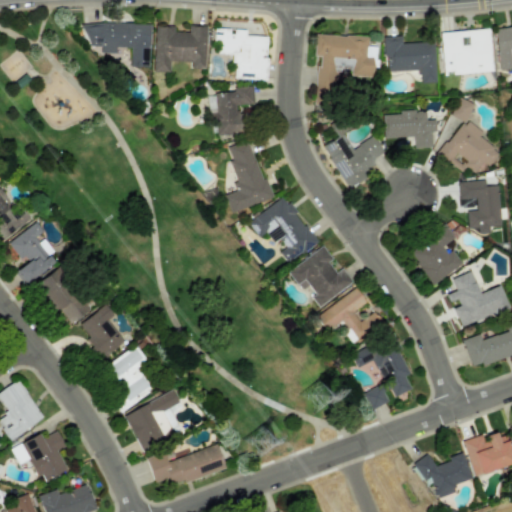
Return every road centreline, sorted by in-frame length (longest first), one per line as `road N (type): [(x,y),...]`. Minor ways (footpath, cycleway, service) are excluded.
road 1 (residential): [(466,410),(430,322),(310,157),(300,122),(303,0)]
road 2 (residential): [(197,511),(511,392)]
road 3 (residential): [(144,511),(89,404),(0,296)]
